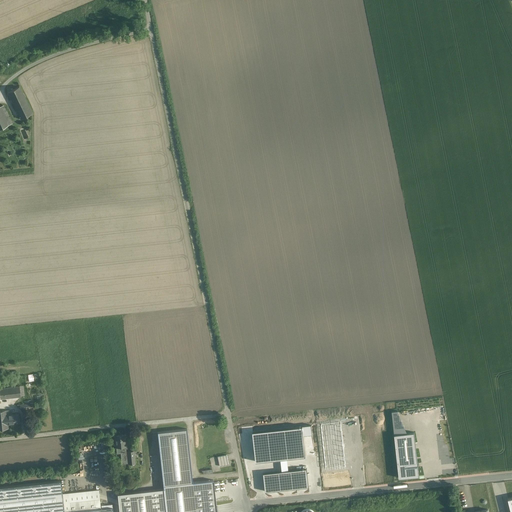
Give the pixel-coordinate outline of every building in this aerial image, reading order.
[(19,87),(8,92),(21,119),(33,114),(19,87)] [(3,106),(0,107),(0,129),(12,124),(3,106)] [(21,396),(19,385),(0,388),(0,394),(1,399),(21,396)] [(8,424),(7,415),(6,410),(0,411),(0,429),(8,429),(8,424)] [(392,411),(399,478),(419,476),(414,432),(407,433),(398,411),(392,411)] [(7,415),(8,424),(19,423),(18,414),(7,415)] [(303,428),(304,436),(313,435),(312,426),(303,427),(303,428)] [(303,428),(254,433),(257,463),(307,458),(304,436),(303,428)] [(187,429),(157,432),(163,486),(193,482),(187,429)] [(125,435),(115,436),(116,447),(124,446),(126,446),(125,435)] [(128,452),(125,452),(125,453),(121,453),(122,465),(129,464),(128,452)] [(228,464),(226,455),(218,457),(220,466),(228,464)] [(307,470),(264,475),(266,493),(309,488),(307,470)] [(164,489),(166,511),(216,511),(213,480),(193,482),(163,486),(164,489)] [(61,481),(0,487),(0,511),(64,511),(62,494),(61,481)] [(117,494),(119,511),(166,511),(164,489),(117,494)] [(62,494),(64,511),(70,511),(101,509),(99,490),(62,494)]
